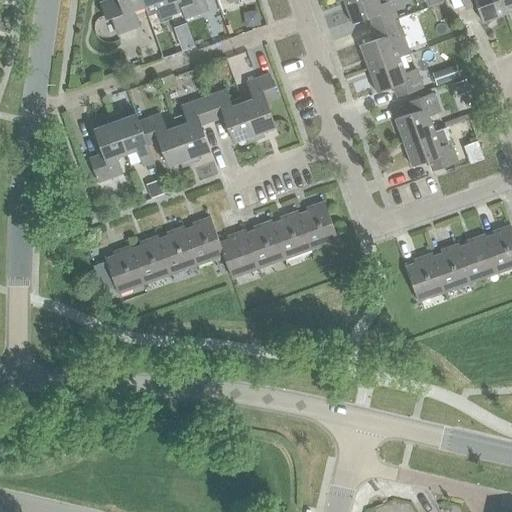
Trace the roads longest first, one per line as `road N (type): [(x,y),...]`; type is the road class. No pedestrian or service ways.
road 1 (tertiary): [(18,382),(226,392),(360,420)]
road 2 (residential): [(32,112),(305,20)]
road 3 (residential): [(18,382),(20,202),(32,112)]
road 4 (residential): [(340,141),(363,208),(381,221),(470,195),(511,171)]
road 5 (tertiary): [(511,454),(360,420)]
road 6 (residential): [(305,20),(340,141)]
road 7 (residential): [(224,183),(340,141)]
